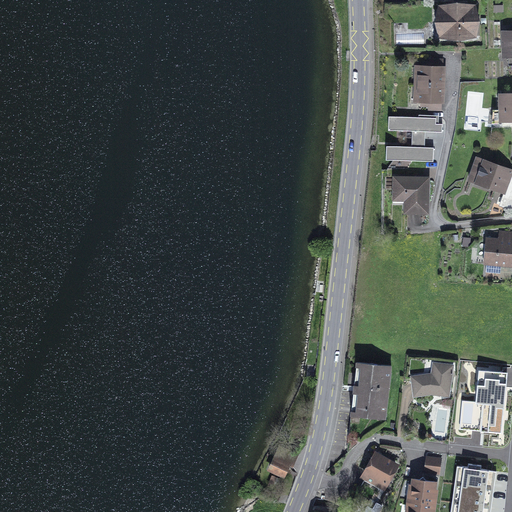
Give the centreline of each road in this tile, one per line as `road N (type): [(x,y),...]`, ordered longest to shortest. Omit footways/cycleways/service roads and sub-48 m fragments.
road 1 (primary): [(307,481),(327,403),(357,105),(358,0)]
road 2 (residential): [(511,219),(448,226),(433,216),(453,54)]
road 3 (residential): [(511,455),(377,442),(360,448),(343,479),(307,481)]
